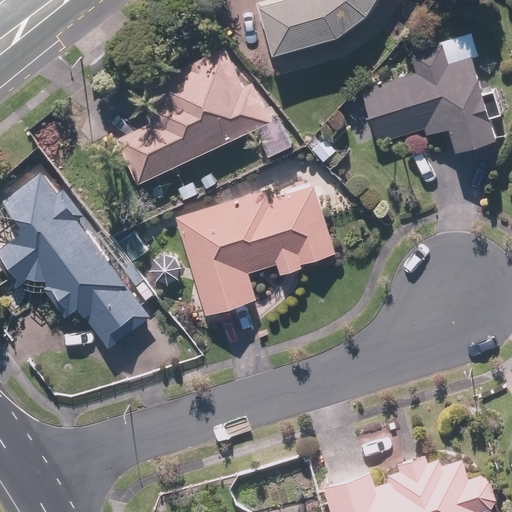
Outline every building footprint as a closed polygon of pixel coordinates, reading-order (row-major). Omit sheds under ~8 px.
[(261,0),(283,55),(345,33),(378,0),(261,0)] [(496,86),(488,89),(467,29),(443,37),(444,41),(411,52),(417,70),(364,88),(382,142),(424,127),(427,136),(452,127),(459,148),(503,133),(499,119),(507,117),(496,86)] [(120,138),(138,179),(272,120),(255,80),(244,84),(227,45),(151,78),(168,116),(120,138)] [(115,348),(157,314),(147,301),(156,293),(144,279),(135,287),(80,219),(87,214),(64,186),(58,191),(41,168),(0,200),(0,229),(1,231),(0,231),(0,262),(19,287),(30,278),(48,279),(50,282),(46,285),(72,316),(82,308),(115,348)] [(284,179),(176,212),(208,314),(256,299),(249,276),(278,267),(280,275),(304,268),(303,262),(340,251),(317,179),(287,189),(284,179)] [(157,281),(166,283),(176,279),(181,268),(177,258),(166,253),(155,258),(151,270),(157,281)] [(491,511),(490,507),(499,504),(489,472),(469,478),(462,456),(448,461),(446,454),(427,459),(425,453),(399,460),(401,469),(378,476),(375,467),(329,481),(337,511),(491,511)]
